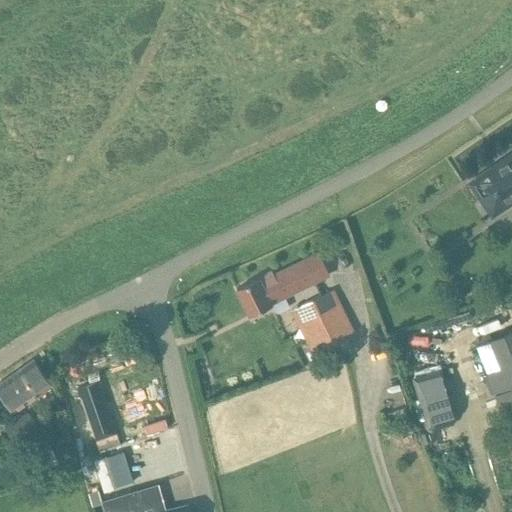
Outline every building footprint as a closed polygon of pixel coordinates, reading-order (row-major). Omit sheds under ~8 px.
[(511,202),(511,154),(470,183),(492,216),(511,202)] [(330,276),(319,254),(274,276),(272,272),(237,289),(250,316),(272,305),(271,303),(330,276)] [(352,330),(332,290),(292,310),(312,350),(352,330)] [(511,330),(478,345),(508,420),(511,418),(511,330)] [(51,384),(35,361),(0,385),(0,392),(13,411),(51,384)] [(419,399),(413,400),(419,421),(425,420),(427,429),(454,422),(440,372),(413,379),(419,399)] [(99,382),(78,389),(99,452),(120,444),(99,382)] [(39,424),(31,411),(5,428),(13,441),(39,424)] [(94,456),(80,460),(88,487),(102,483),(94,456)] [(98,490),(88,493),(92,507),(101,504),(100,501),(101,500),(98,490)] [(101,500),(100,501),(101,504),(103,511),(190,511),(189,505),(161,511),(143,511),(137,490),(117,495),(101,500)]
